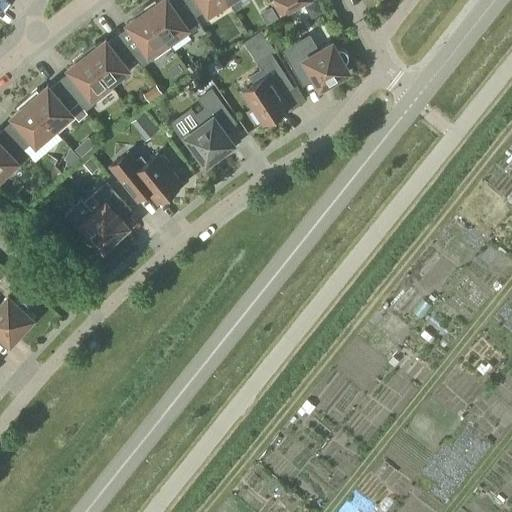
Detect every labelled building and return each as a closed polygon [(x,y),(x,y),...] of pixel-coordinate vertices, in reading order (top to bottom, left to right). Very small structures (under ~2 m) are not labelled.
[(201,25),(195,16),(184,0),(168,0),(169,0),(168,0),(159,0),(157,2),(155,0),(153,0),(144,6),(171,46),(201,25)] [(207,14),(228,1),(227,0),(184,0),(195,16),(205,10),(207,14)] [(279,18),(310,1),(309,0),(274,0),(271,2),(279,18)] [(316,1),(304,7),(311,19),(322,13),(316,1)] [(142,66),(171,46),(144,6),(133,14),(135,17),(126,23),(129,28),(119,35),(135,58),(142,66)] [(126,65),(135,58),(119,35),(109,43),(105,39),(97,45),(94,42),(84,50),(110,83),(129,69),(126,65)] [(338,49),(336,49),(332,42),(318,50),(309,35),(283,50),(303,84),(314,78),(320,87),(349,71),(344,64),(345,63),(346,62),(347,60),(348,59),(348,58),(348,56),(348,54),(347,53),(347,52),(346,50),(344,49),(343,49),(341,48),(339,48),(338,49)] [(113,88),(110,83),(84,50),(74,58),(76,61),(68,68),(71,72),(60,80),(78,102),(85,110),(113,88)] [(243,93),(242,99),(247,107),(253,107),(263,123),(264,122),(270,123),(279,118),(279,113),(281,112),(289,107),(281,95),(293,87),(271,54),(258,62),(262,69),(250,77),(254,83),(242,91),(243,93)] [(69,110),(78,102),(60,80),(51,89),(47,85),(39,92),(37,89),(27,97),(54,129),(72,113),(69,110)] [(156,85),(143,94),(150,104),(151,105),(161,97),(163,95),(163,94),(157,86),(156,85)] [(229,147),(233,144),(224,131),(235,122),(211,89),(199,98),(206,108),(195,116),(201,124),(185,136),(206,164),(218,155),(220,158),(231,150),(229,147)] [(36,145),(54,129),(27,97),(17,106),(19,109),(11,116),(14,120),(5,128),(30,156),(24,149),(33,141),(36,145)] [(21,166),(30,156),(5,128),(0,132),(0,178),(17,162),(21,166)] [(80,155),(94,143),(87,136),(74,148),(80,155)] [(122,156),(110,166),(138,200),(149,191),(158,202),(165,196),(166,195),(172,195),(179,190),(179,185),(181,183),(169,168),(170,162),(165,155),(159,155),(157,153),(146,162),(141,156),(137,160),(129,151),(122,156)] [(62,174),(43,154),(34,161),(54,182),(62,174)] [(92,174),(99,167),(90,158),(83,164),(92,174)] [(103,248),(128,226),(120,218),(130,209),(106,183),(84,203),(93,213),(81,224),(87,230),(86,231),(85,232),(84,233),(84,235),(84,236),(84,237),(84,239),(85,240),(86,242),(87,243),(88,243),(90,244),(92,244),(93,244),(94,244),(96,243),(98,242),(103,248)] [(18,298),(14,302),(8,296),(0,304),(0,337),(2,335),(10,343),(33,318),(27,313),(30,310),(29,304),(22,298),(18,298)] [(270,511),(276,511),(288,499),(259,473),(245,489),(270,511)]
